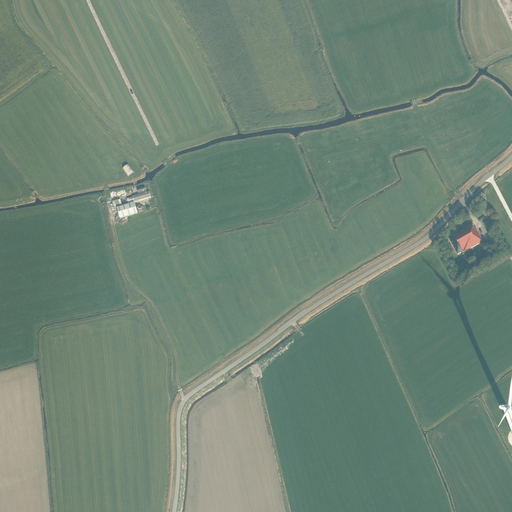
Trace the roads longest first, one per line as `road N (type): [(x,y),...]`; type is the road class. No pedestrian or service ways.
road 1 (unclassified): [(173,511),(183,400),(305,311),(424,240),(511,156)]
road 2 (track): [(109,211),(124,272),(173,350),(183,400)]
road 3 (track): [(87,0),(156,143)]
